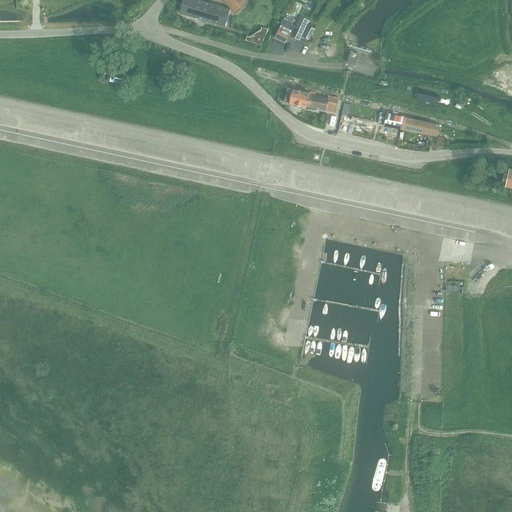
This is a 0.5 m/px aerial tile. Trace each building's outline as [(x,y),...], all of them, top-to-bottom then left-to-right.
[(197,0),(184,0),(181,13),(225,26),(230,9),(197,0)] [(247,2),(245,0),(223,0),(236,13),(247,2)] [(299,40),(309,20),(300,16),(291,36),(299,40)] [(282,23),(275,38),(286,42),(293,26),(292,25),(293,23),(288,20),(288,21),(284,19),(282,23)] [(309,40),(315,28),(309,25),(303,37),(309,40)] [(355,64),(358,52),(351,51),(348,62),(355,64)] [(338,100),(287,88),(284,101),(307,107),(307,106),(335,113),(338,100)] [(418,92),(416,99),(437,104),(439,97),(418,92)] [(344,104),(341,115),(347,116),(350,105),(344,104)] [(402,127),(404,117),(381,113),(379,123),(402,127)] [(404,117),(402,127),(401,128),(436,136),(438,125),(404,117)]
